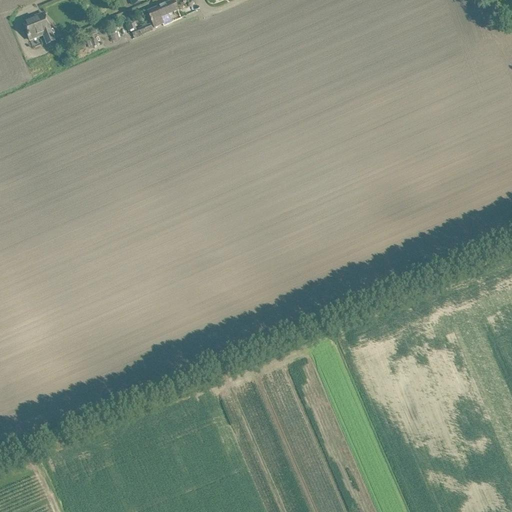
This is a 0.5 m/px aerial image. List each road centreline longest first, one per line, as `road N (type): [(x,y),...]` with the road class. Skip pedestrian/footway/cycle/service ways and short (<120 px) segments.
road 1 (track): [(511,240),(0,462)]
road 2 (unclassified): [(163,0),(34,54),(16,22),(45,0)]
